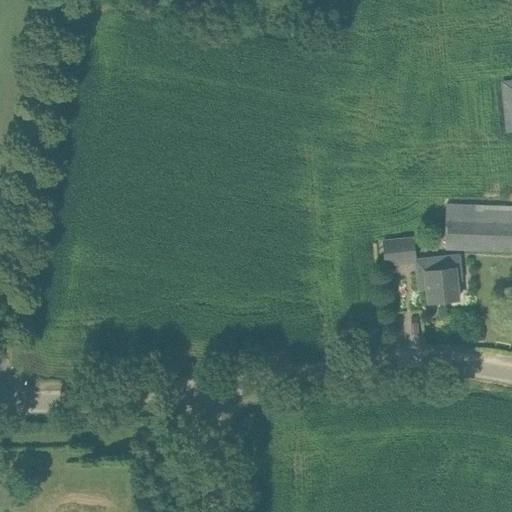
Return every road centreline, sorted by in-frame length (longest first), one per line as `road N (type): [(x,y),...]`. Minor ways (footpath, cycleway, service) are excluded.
road 1 (unclassified): [(0,341),(55,0)]
road 2 (unclassified): [(511,375),(402,363),(211,388)]
road 3 (unclassified): [(211,388),(0,400)]
road 4 (unclassified): [(213,511),(211,388)]
